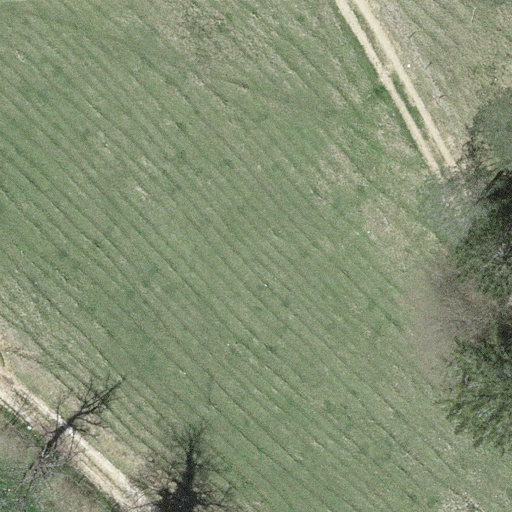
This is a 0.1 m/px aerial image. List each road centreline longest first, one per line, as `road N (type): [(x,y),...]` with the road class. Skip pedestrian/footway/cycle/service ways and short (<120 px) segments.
road 1 (track): [(355,0),(511,281)]
road 2 (track): [(142,511),(0,386)]
